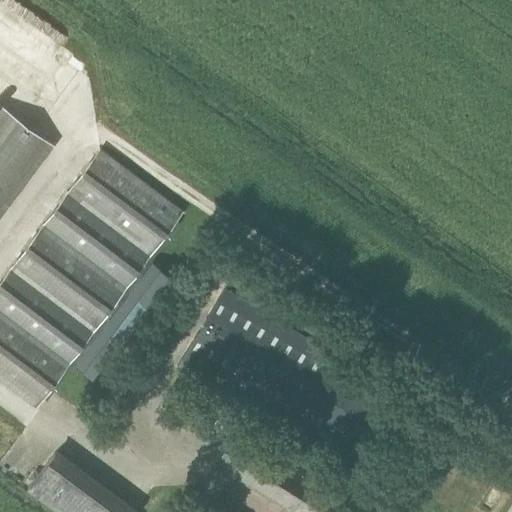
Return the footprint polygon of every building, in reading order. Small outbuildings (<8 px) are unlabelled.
[(0,64),(31,81),(41,64),(0,42),(0,64)] [(2,108),(0,110),(0,216),(53,145),(2,108)] [(100,150),(0,284),(0,377),(35,404),(179,210),(100,150)] [(405,398),(225,287),(181,359),(360,470),(405,398)] [(70,413),(90,421),(94,412),(74,404),(70,413)] [(236,428),(213,464),(292,511),(333,511),(344,495),(236,428)] [(133,511),(136,509),(56,450),(28,488),(60,511),(133,511)] [(439,477),(451,490),(464,477),(451,465),(439,477)] [(222,499),(212,511),(232,511),(235,508),(222,499)] [(450,511),(433,501),(425,511),(450,511)]
